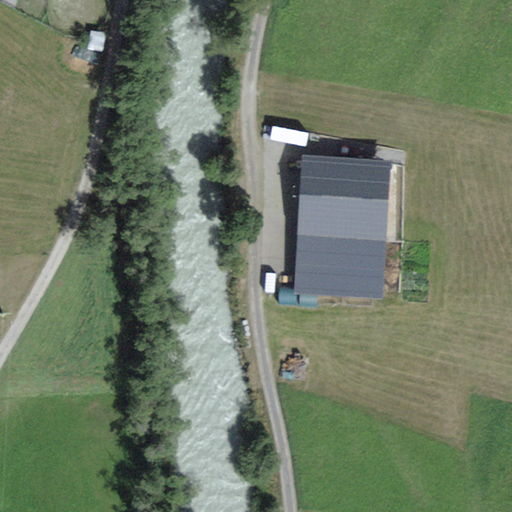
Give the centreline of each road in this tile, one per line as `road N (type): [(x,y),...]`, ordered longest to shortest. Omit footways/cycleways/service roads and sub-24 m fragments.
road 1 (track): [(289,511),(246,210),(250,66),(262,0)]
road 2 (track): [(123,0),(89,174),(50,279),(0,361)]
